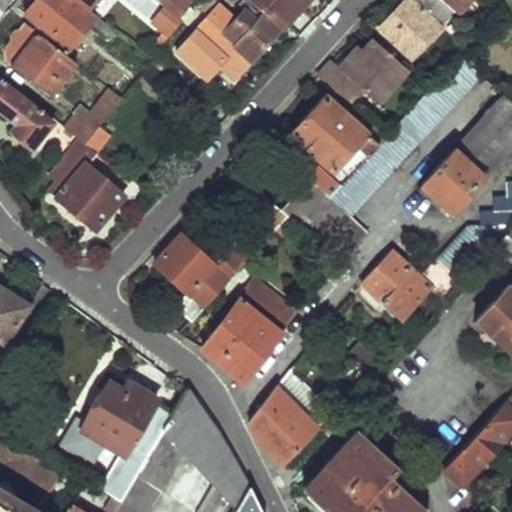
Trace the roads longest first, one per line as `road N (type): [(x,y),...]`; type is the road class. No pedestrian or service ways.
road 1 (residential): [(94,292),(358,0)]
road 2 (residential): [(440,511),(427,455),(442,336),(484,285),(511,271)]
road 3 (residential): [(230,420),(394,218)]
road 4 (residential): [(230,420),(201,376),(94,292)]
road 5 (residential): [(394,218),(378,207),(480,93)]
road 6 (residential): [(394,218),(427,248),(511,163)]
